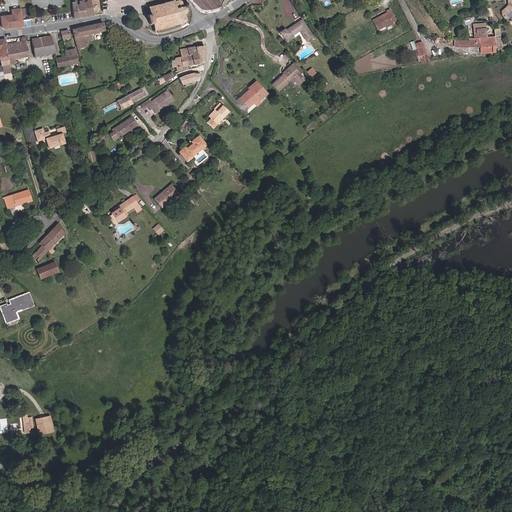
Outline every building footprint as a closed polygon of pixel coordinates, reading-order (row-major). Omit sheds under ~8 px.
[(89,0),(90,0),(91,4),(93,11),(99,10),(98,0),(89,0)] [(150,14),(147,15),(150,25),(153,24),(154,31),(186,22),(187,21),(185,14),(186,13),(187,12),(186,9),(183,7),(182,2),(179,0),(174,2),(174,1),(148,8),(150,14)] [(192,0),(200,9),(203,10),(212,10),(220,7),(215,0),(192,0)] [(505,18),(507,18),(511,12),(511,0),(508,0),(510,0),(510,5),(507,5),(502,10),(501,13),(501,14),(503,16),(505,18)] [(75,2),(71,2),(74,19),(86,17),(82,3),(81,1),(78,1),(79,5),(75,6),(75,2)] [(82,3),(86,17),(95,15),(93,11),(91,4),(84,4),(84,3),(82,3)] [(22,25),(20,9),(9,10),(10,15),(0,17),(0,18),(2,29),(5,30),(18,28),(17,26),(22,25)] [(392,10),(388,12),(389,13),(373,21),(378,31),(397,21),(392,10)] [(301,21),(286,32),(285,31),(280,34),(284,40),(285,39),(288,43),(294,38),(292,37),(299,32),(307,42),(314,38),(301,21)] [(102,23),(72,30),(77,50),(87,47),(86,42),(92,40),(91,34),(104,30),(102,23)] [(485,24),(473,25),(474,39),(480,38),(486,38),(485,24)] [(68,31),(60,32),(62,39),(70,38),(68,31)] [(35,57),(54,54),(52,37),(46,38),(44,37),(39,37),(38,39),(32,40),(32,39),(35,57)] [(486,38),(480,38),(480,39),(480,44),(481,48),(495,47),(494,37),(486,38)] [(0,61),(1,66),(10,64),(6,45),(5,39),(0,40),(0,61)] [(468,42),(455,41),(455,47),(469,48),(469,45),(475,44),(475,45),(480,44),(480,39),(468,40),(468,42)] [(10,64),(1,66),(2,71),(4,80),(5,86),(7,85),(7,83),(20,80),(15,59),(29,56),(26,41),(6,45),(10,64)] [(415,42),(417,49),(425,48),(423,41),(415,42)] [(187,48),(189,55),(197,54),(199,63),(203,62),(204,61),(204,45),(187,48)] [(65,50),(66,56),(76,54),(75,48),(73,48),(65,50)] [(189,55),(187,48),(179,50),(181,57),(186,56),(189,55)] [(425,48),(417,49),(421,61),(428,59),(425,48)] [(55,59),(55,60),(56,66),(56,67),(78,63),(76,54),(66,56),(65,57),(62,57),(56,59),(55,59)] [(186,56),(188,65),(199,63),(197,54),(189,55),(186,56)] [(183,66),(181,57),(175,58),(174,60),(176,66),(177,71),(182,69),(181,66),(183,66)] [(296,62),(292,66),(300,75),(304,72),(296,62)] [(301,76),(300,75),(292,66),(283,73),(286,76),(283,78),(282,77),(274,84),(281,92),(292,82),(293,83),(301,76)] [(165,81),(174,76),(172,72),(162,77),(165,81)] [(193,72),(185,74),(187,81),(195,79),(193,72)] [(181,83),(187,81),(185,74),(178,77),(181,83)] [(303,78),(301,76),(293,83),(295,85),(303,78)] [(123,80),(122,81),(120,82),(124,92),(128,90),(127,88),(126,88),(123,80)] [(249,92),(239,100),(247,108),(253,103),(256,101),(258,103),(264,98),(267,96),(259,85),(253,90),(251,88),(248,90),(249,92)] [(139,88),(118,99),(121,104),(124,105),(143,96),(139,88)] [(154,107),(157,110),(172,99),(166,90),(149,102),(147,99),(142,102),(145,106),(149,111),(152,108),(154,107)] [(256,101),(253,103),(256,108),(266,100),(264,98),(258,103),(256,101)] [(226,113),(218,103),(212,108),(213,109),(214,110),(207,117),(208,119),(204,122),(209,128),(213,125),(211,123),(218,117),(220,119),(226,113)] [(205,115),(207,117),(214,110),(213,109),(205,115)] [(118,132),(120,135),(135,125),(130,117),(111,129),(112,131),(108,134),(112,141),(116,138),(114,135),(118,132)] [(34,131),(35,139),(43,138),(44,139),(46,149),(52,148),(53,147),(56,146),(57,147),(63,145),(60,135),(57,136),(49,138),(48,132),(43,133),(42,129),(34,131)] [(206,145),(198,135),(191,141),(193,143),(186,149),(185,147),(179,151),(187,160),(206,145)] [(194,180),(187,172),(184,174),(191,183),(194,180)] [(173,196),(177,192),(170,184),(154,197),(161,205),(173,196)] [(28,189),(7,196),(11,207),(31,200),(28,189)] [(132,194),(126,198),(132,206),(133,208),(135,207),(132,203),(136,200),(132,194)] [(126,198),(118,205),(119,207),(115,210),(111,213),(114,217),(117,221),(125,214),(124,212),(132,206),(126,198)] [(135,207),(133,208),(135,211),(141,206),(136,200),(132,203),(135,207)] [(162,228),(157,223),(152,228),(156,233),(162,228)] [(58,224),(52,229),(60,237),(64,233),(58,224)] [(52,229),(39,243),(41,246),(30,257),(32,259),(31,261),(33,263),(35,262),(36,263),(60,237),(52,229)] [(39,269),(42,277),(58,271),(55,263),(39,269)] [(7,305),(6,304),(1,306),(7,320),(18,316),(15,309),(28,305),(24,295),(11,299),(12,303),(7,305)] [(38,432),(48,429),(45,417),(35,420),(38,432)]
